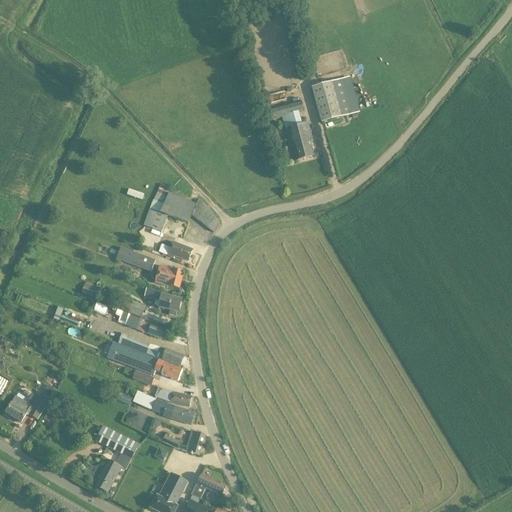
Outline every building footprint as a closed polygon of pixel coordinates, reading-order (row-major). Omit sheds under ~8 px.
[(342,80),(312,89),(321,124),(342,118),(351,115),(342,80)] [(293,147),(297,161),(314,156),(310,142),(313,141),(308,123),(295,126),(293,115),(304,112),(301,101),(266,110),(269,121),(282,118),(290,147),(293,147)] [(168,194),(170,190),(161,185),(153,201),(163,205),(160,213),(149,209),(144,226),(161,233),(168,217),(172,219),(172,218),(188,224),(191,216),(199,222),(212,232),(218,222),(212,214),(198,199),(195,206),(183,200),(168,194)] [(173,259),(174,256),(187,261),(192,250),(173,243),(170,249),(161,245),(158,252),(167,256),(173,259)] [(133,252),(128,250),(121,248),(116,260),(150,273),(151,273),(153,268),(156,261),(137,254),(137,252),(134,251),(133,252)] [(151,273),(150,273),(150,274),(152,278),(156,280),(155,283),(179,289),(183,273),(159,266),(158,269),(153,268),(151,273)] [(92,298),(96,289),(90,287),(91,285),(86,283),(85,285),(85,284),(81,294),(92,298)] [(178,313),(181,301),(162,296),(163,293),(158,291),(146,288),(144,297),(160,301),(159,308),(170,310),(169,315),(175,317),(177,312),(178,313)] [(106,304),(118,308),(120,303),(107,299),(106,304)] [(141,319),(146,307),(125,299),(121,310),(141,319)] [(152,323),(140,319),(136,330),(147,334),(147,335),(161,339),(165,329),(151,325),(152,323)] [(150,345),(123,334),(119,344),(133,350),(135,351),(146,355),(146,354),(162,360),(180,367),(184,357),(166,350),(164,355),(148,348),(150,345)] [(164,369),(161,374),(178,381),(182,370),(159,361),(150,357),(117,345),(114,355),(129,360),(127,366),(153,376),(157,366),(164,369)] [(135,371),(126,367),(123,373),(131,376),(132,373),(134,373),(132,379),(151,387),(154,378),(135,371)] [(191,397),(174,392),(173,394),(158,389),(155,397),(171,403),(188,408),(191,397)] [(137,391),(132,403),(152,411),(171,417),(170,419),(190,425),(194,413),(167,404),(168,403),(156,399),(137,391)] [(132,400),(120,395),(117,401),(129,406),(132,400)] [(33,407),(28,404),(16,397),(6,413),(21,423),(27,414),(29,415),(30,414),(37,419),(49,401),(40,396),(33,407)] [(116,465),(108,460),(94,486),(108,493),(121,468),(126,470),(139,445),(102,426),(95,441),(121,455),(116,465)] [(180,445),(181,443),(165,435),(165,436),(162,435),(159,441),(162,442),(162,443),(177,450),(178,449),(185,452),(199,456),(205,436),(191,432),(186,447),(180,445)] [(156,457),(163,460),(167,453),(159,450),(156,457)] [(197,483),(196,484),(191,496),(192,497),(190,501),(189,501),(183,511),(207,511),(208,511),(198,505),(206,489),(221,496),(225,486),(204,477),(208,468),(199,465),(191,481),(197,483)] [(171,473),(159,498),(161,499),(153,511),(172,511),(175,506),(188,482),(171,473)]
